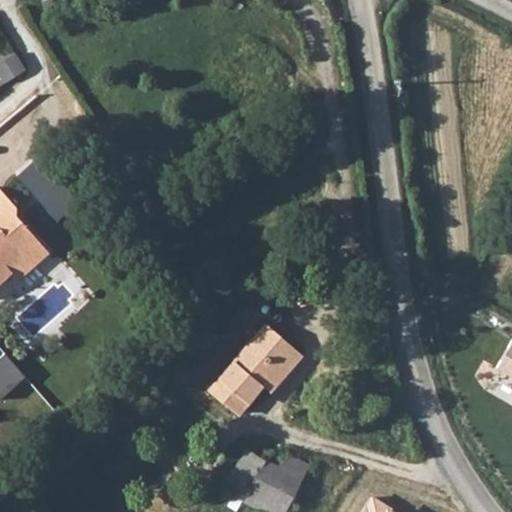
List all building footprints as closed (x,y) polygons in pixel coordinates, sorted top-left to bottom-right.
[(0,194),(0,272),(5,267),(12,273),(28,256),(14,244),(28,229),(6,208),(6,200),(0,194)] [(28,229),(14,244),(28,256),(42,241),(28,229)] [(202,390),(228,411),(233,406),(254,383),(263,390),(295,354),(260,323),(202,390)] [(511,343),(498,364),(511,372),(511,343)] [(0,389),(19,374),(1,351),(0,351),(0,389)] [(244,447),(223,477),(244,491),(249,485),(255,490),(245,506),(254,511),(285,511),(303,485),(274,467),(244,447)] [(283,452),(274,467),(303,485),(313,471),(283,452)] [(391,479),(370,511),(401,511),(413,492),(391,479)]
